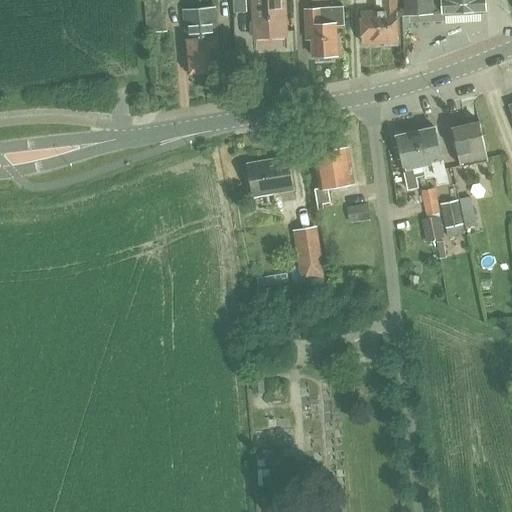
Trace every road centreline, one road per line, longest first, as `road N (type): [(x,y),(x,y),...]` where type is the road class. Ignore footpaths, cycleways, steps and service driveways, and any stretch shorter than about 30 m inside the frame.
road 1 (secondary): [(192,128),(367,94),(511,45)]
road 2 (secondary): [(0,156),(139,136)]
